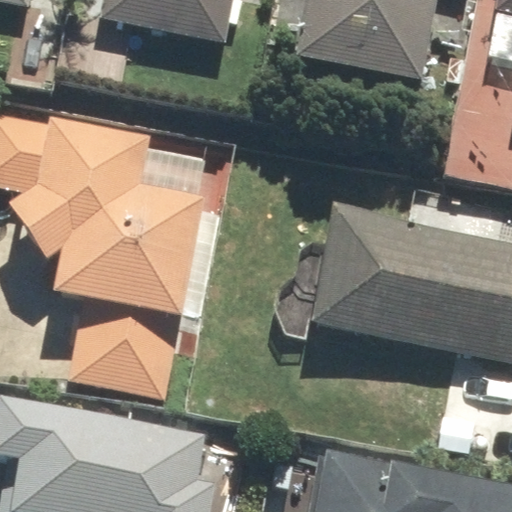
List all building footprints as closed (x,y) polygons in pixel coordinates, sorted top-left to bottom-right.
[(0,0),(0,4),(31,10),(33,0),(0,0)] [(113,0),(109,25),(230,47),(238,0),(113,0)] [(316,0),(305,60),(426,82),(441,0),(316,0)] [(511,0),(504,0),(502,16),(511,17),(511,0)] [(45,35),(10,33),(6,87),(41,89),(45,35)] [(115,54),(71,50),(67,93),(111,97),(115,54)] [(0,191),(38,198),(20,210),(59,267),(71,259),(63,298),(89,303),(73,388),(167,405),(182,320),(193,322),(215,207),(151,195),(161,144),(0,114),(0,191)] [(511,243),(344,211),(321,328),(511,365),(511,243)] [(214,438),(9,402),(0,454),(0,462),(9,464),(0,511),(218,511),(223,488),(206,485),(214,438)] [(306,511),(311,459),(265,455),(261,510),(290,511),(306,511)] [(511,511),(511,488),(324,455),(313,511),(511,511)]
